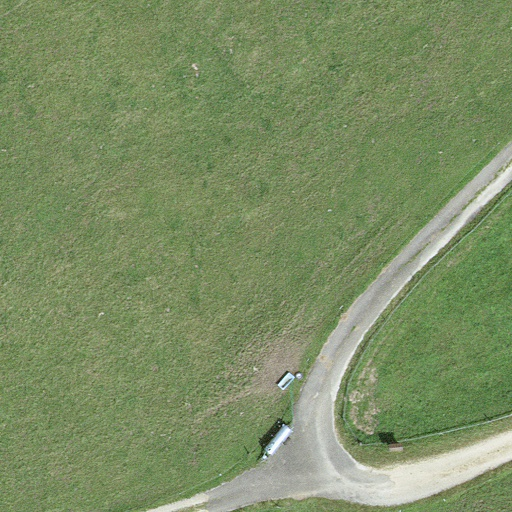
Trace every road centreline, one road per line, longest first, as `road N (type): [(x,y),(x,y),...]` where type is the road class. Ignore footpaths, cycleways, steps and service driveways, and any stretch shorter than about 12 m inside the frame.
road 1 (track): [(322,464),(313,405),(336,348),(511,157)]
road 2 (track): [(511,447),(382,489),(353,488),(322,464)]
road 3 (track): [(322,464),(161,511)]
